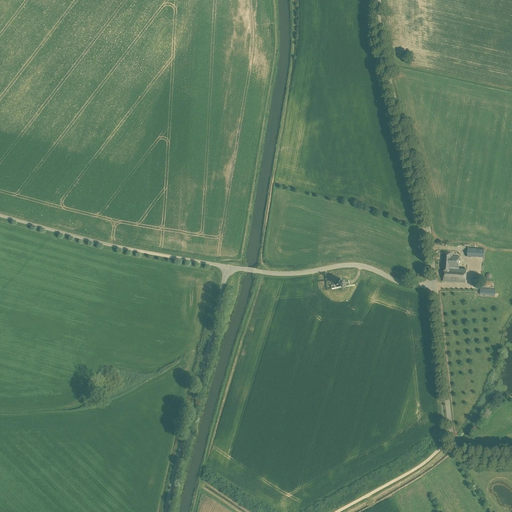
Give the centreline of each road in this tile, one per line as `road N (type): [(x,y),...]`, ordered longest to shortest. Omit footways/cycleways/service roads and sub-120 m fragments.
road 1 (tertiary): [(435,285),(380,0)]
road 2 (unclassified): [(166,511),(225,266)]
road 3 (unclassified): [(225,266),(0,215)]
road 4 (tertiary): [(511,458),(471,457),(452,442),(435,285)]
road 5 (unclassified): [(435,285),(404,284),(357,265),(290,274),(225,266)]
road 6 (track): [(446,445),(337,511)]
